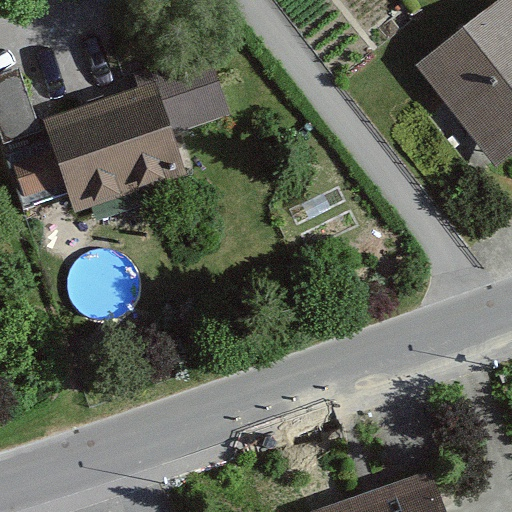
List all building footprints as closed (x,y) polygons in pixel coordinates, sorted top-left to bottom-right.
[(511,150),(511,5),(508,0),(493,0),(405,67),(484,172),(511,150)] [(0,145),(29,137),(11,76),(0,79),(0,145)] [(174,179),(145,89),(36,123),(65,214),(174,179)] [(224,91),(175,99),(180,124),(228,117),(224,91)] [(51,200),(33,148),(0,158),(0,167),(15,212),(51,200)] [(431,511),(420,476),(313,511),(431,511)]
